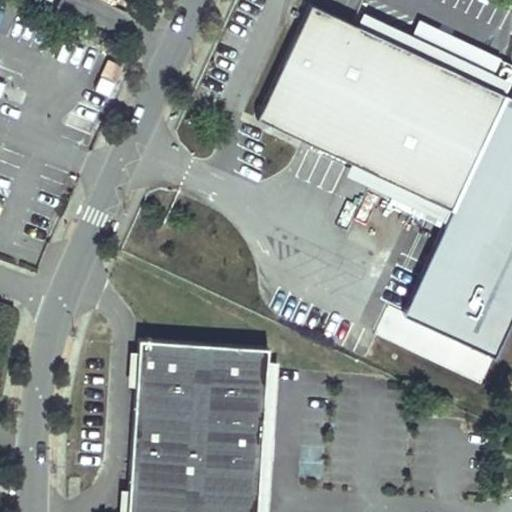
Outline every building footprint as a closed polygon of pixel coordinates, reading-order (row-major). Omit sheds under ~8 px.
[(345,19),(307,3),(255,119),(448,207),(501,93),(484,85),(408,49),(345,19)] [(497,59),(420,23),(408,49),(484,85),(497,59)] [(496,161),(507,136),(489,128),(477,152),(496,161)] [(397,207),(384,233),(428,255),(441,229),(397,207)] [(258,511),(268,360),(268,348),(139,341),(128,511),(258,511)]
